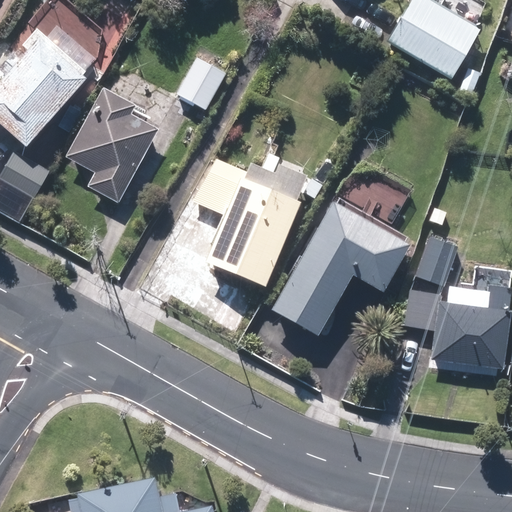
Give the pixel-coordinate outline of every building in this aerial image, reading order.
[(414,0),(409,0),(383,46),(447,84),(476,36),(414,0)] [(0,83),(0,137),(20,155),(79,88),(32,46),(0,83)] [(223,76),(195,61),(175,98),(203,113),(223,76)] [(115,206),(154,134),(126,119),(130,112),(99,95),(63,161),(93,177),(85,190),(115,206)] [(47,173),(10,156),(0,177),(0,186),(33,202),(47,173)] [(261,292),(294,209),(291,208),(300,185),(272,175),(269,182),(245,172),(238,188),(235,186),(202,268),(261,292)] [(402,251),(326,209),(268,315),(313,339),(345,279),(376,296),(402,251)] [(404,326),(436,333),(431,359),(505,369),(511,272),(506,272),(476,269),(472,284),(450,281),(460,247),(430,236),(429,239),(411,289),(404,326)] [(207,511),(207,510),(195,511),(175,511),(172,496),(154,499),(151,481),(74,497),(75,500),(65,502),(67,511),(207,511)]
